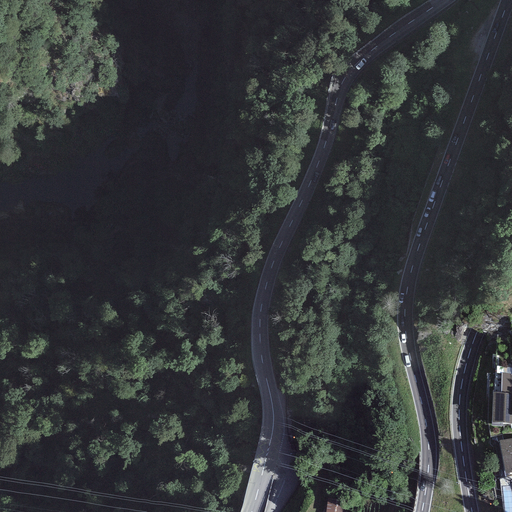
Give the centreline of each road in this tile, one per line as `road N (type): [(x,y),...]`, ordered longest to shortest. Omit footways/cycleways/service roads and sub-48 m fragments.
road 1 (tertiary): [(507,0),(407,289),(406,336),(428,450),(421,511)]
road 2 (tertiary): [(267,452),(273,419),(260,313),(337,94),(365,53),(443,0)]
road 3 (tertiary): [(471,511),(461,383),(511,252)]
